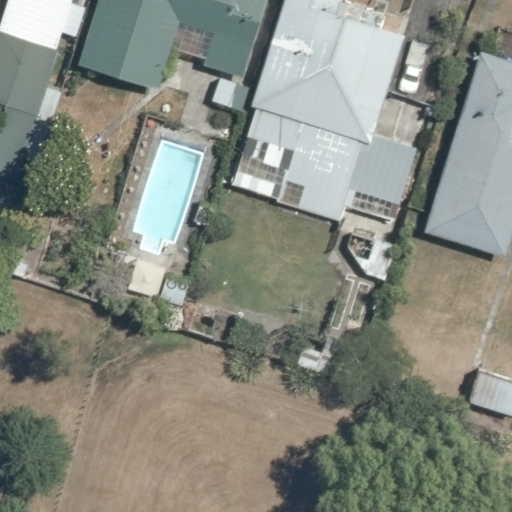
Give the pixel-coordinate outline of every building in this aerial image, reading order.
[(97,0),(78,63),(158,87),(169,52),(241,74),(263,0),(97,0)] [(371,142),(403,28),(343,10),(346,1),(342,0),(282,0),(251,107),(238,153),(284,166),(274,200),(340,219),(349,190),(399,204),(413,154),(371,142)] [(58,50),(0,31),(0,99),(9,103),(0,132),(0,172),(18,178),(58,50)] [(511,59),(479,49),(427,230),(505,253),(511,228),(511,59)] [(397,244),(351,230),(345,249),(364,275),(386,282),(397,244)] [(511,377),(476,370),(470,407),(511,414),(511,377)]
